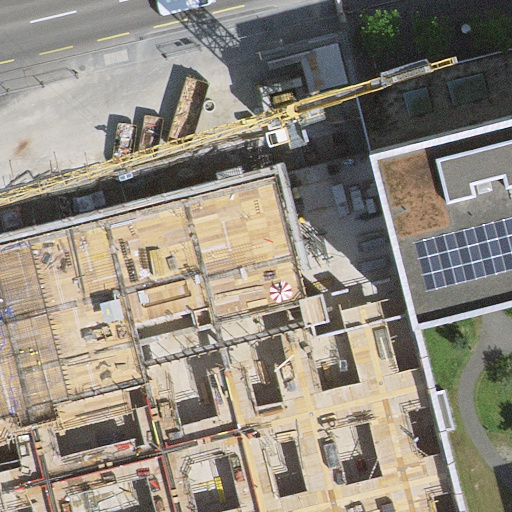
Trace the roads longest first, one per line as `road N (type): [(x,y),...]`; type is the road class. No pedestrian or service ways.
road 1 (unknown): [(406,511),(326,133)]
road 2 (secondary): [(0,29),(127,0)]
